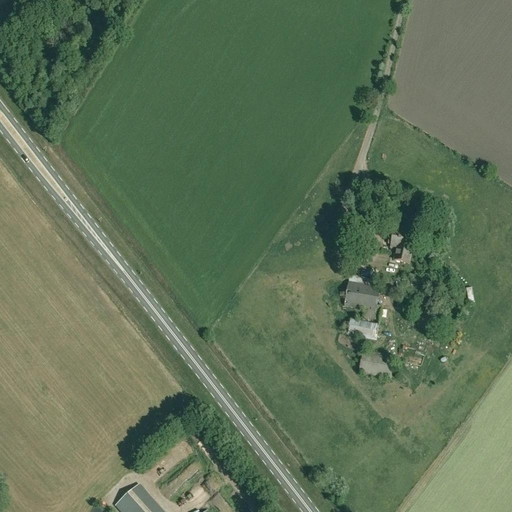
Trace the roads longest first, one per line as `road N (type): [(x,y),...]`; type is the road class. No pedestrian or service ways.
road 1 (primary): [(311,511),(123,270)]
road 2 (primary): [(123,270),(0,105)]
road 3 (primary): [(0,125),(123,270)]
